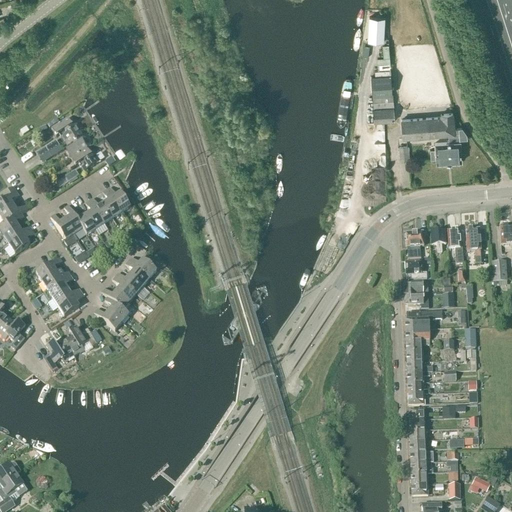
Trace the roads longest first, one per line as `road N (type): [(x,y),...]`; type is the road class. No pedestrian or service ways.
road 1 (tertiary): [(189,511),(379,224)]
road 2 (unclassified): [(405,511),(394,246),(379,224)]
road 3 (residential): [(44,376),(26,354),(40,328),(4,276),(54,242)]
road 4 (tertiary): [(379,224),(429,200),(511,192)]
